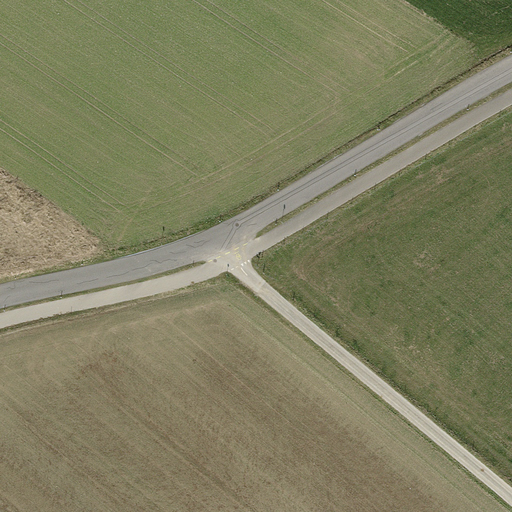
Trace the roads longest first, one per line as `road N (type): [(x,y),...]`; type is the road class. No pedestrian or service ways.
road 1 (tertiary): [(511,73),(213,249),(0,302)]
road 2 (track): [(511,499),(213,249)]
